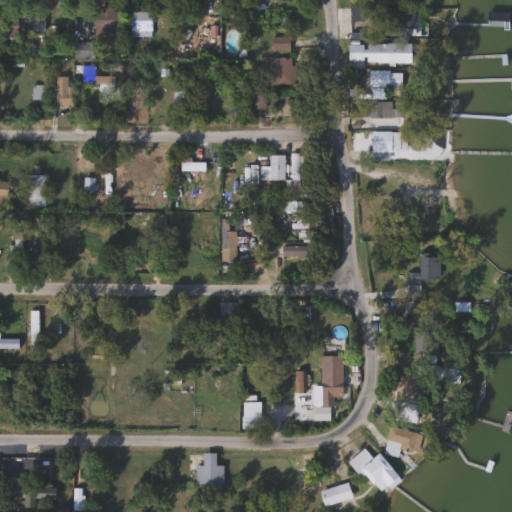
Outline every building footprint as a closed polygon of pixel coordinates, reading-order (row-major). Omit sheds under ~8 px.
[(118,34),(87,34),(87,8),(118,8),(118,34)] [(129,11),(149,11),(149,37),(129,37),(129,11)] [(189,13),(189,31),(181,31),(180,13),(189,13)] [(386,14),(417,14),(417,35),(386,35),(386,14)] [(43,31),(25,31),(25,15),(43,15),(43,31)] [(0,32),(0,30),(8,16),(17,22),(8,38),(0,32)] [(271,37),(287,37),(287,49),(271,49),(271,37)] [(367,44),(403,44),(403,63),(367,63),(367,44)] [(263,57),(291,58),(291,84),(263,83),(263,57)] [(93,65),(93,76),(111,76),(111,90),(97,90),(97,83),(80,83),(80,65),(93,65)] [(147,117),(147,71),(156,71),(156,117),(147,117)] [(400,71),(400,88),(367,88),(367,71),(400,71)] [(54,77),(68,77),(68,106),(54,106),(54,77)] [(45,85),(45,100),(30,100),(30,85),(45,85)] [(186,89),(186,100),(173,100),(173,89),(186,89)] [(289,112),(248,111),(248,94),(289,95),(289,112)] [(389,101),(389,118),(367,118),(367,101),(389,101)] [(398,132),(398,140),(402,140),(402,152),(370,152),(370,131),(398,132)] [(299,154),(299,193),(289,193),(289,154),(299,154)] [(282,155),(282,180),(258,180),(258,166),(267,166),(267,155),(282,155)] [(43,175),(43,206),(24,206),(24,175),(43,175)] [(134,178),(134,190),(126,190),(126,178),(134,178)] [(167,223),(170,248),(159,250),(156,224),(167,223)] [(234,231),(234,248),(219,248),(219,231),(234,231)] [(387,244),(387,256),(372,256),(372,244),(387,244)] [(37,312),(29,312),(29,358),(37,358),(37,312)] [(232,318),(232,333),(208,333),(208,318),(232,318)] [(0,338),(17,338),(17,349),(0,349),(0,338)] [(340,397),(331,397),(331,406),(319,406),(319,356),(340,356),(340,397)] [(456,381),(432,380),(432,367),(456,368),(456,381)] [(293,392),(294,372),(303,372),(302,392),(293,392)] [(421,378),(417,403),(392,398),(396,374),(421,378)] [(390,420),(392,402),(417,404),(415,423),(390,420)] [(413,455),(383,452),(386,428),(416,432),(413,455)] [(348,462),(364,446),(396,478),(380,494),(348,462)] [(312,474),(312,496),(291,496),(291,474),(312,474)] [(73,511),(73,476),(81,476),(81,511),(73,511)] [(0,498),(0,488),(45,488),(45,498),(0,498)]
